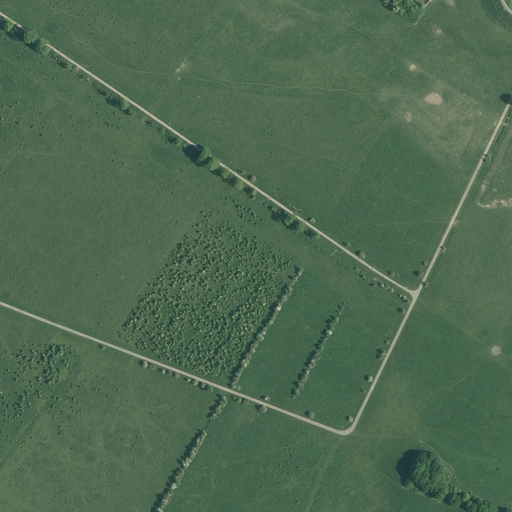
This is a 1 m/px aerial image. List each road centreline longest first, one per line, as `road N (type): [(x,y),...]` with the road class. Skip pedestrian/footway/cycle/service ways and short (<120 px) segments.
road 1 (unclassified): [(416,295),(343,433),(0,303)]
road 2 (unclassified): [(416,295),(0,13)]
